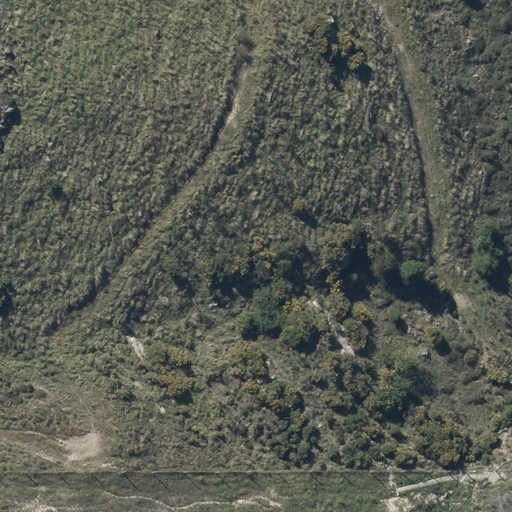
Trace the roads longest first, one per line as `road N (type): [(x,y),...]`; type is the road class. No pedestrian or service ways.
road 1 (track): [(0,427),(32,426),(56,402),(91,317),(229,130),(251,73),(257,0)]
road 2 (track): [(376,0),(431,128),(470,261),(511,335)]
